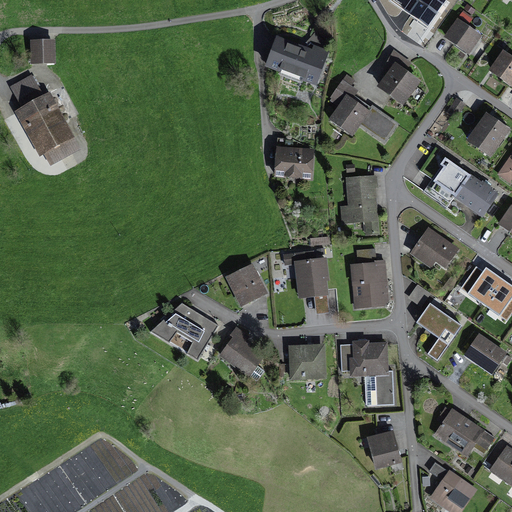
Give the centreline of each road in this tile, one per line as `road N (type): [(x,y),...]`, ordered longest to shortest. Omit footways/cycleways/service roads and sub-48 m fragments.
road 1 (residential): [(401,323),(272,335),(192,295)]
road 2 (residential): [(404,356),(416,511)]
road 3 (residential): [(511,271),(393,188)]
road 4 (residential): [(393,188),(401,323)]
road 5 (residential): [(511,430),(404,356)]
road 6 (residential): [(459,78),(404,155),(393,188)]
